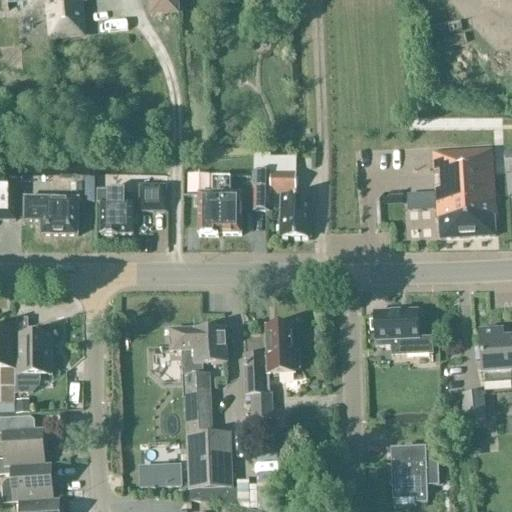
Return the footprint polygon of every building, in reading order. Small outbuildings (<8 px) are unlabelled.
[(83,0),(32,0),(33,5),(50,4),(52,39),(81,37),(79,1),(83,1),(83,0)] [(180,16),(179,0),(148,0),(149,17),(180,16)] [(439,222),(440,242),(496,239),(494,219),(496,219),(492,153),(432,157),(435,222),(439,222)] [(270,175),(271,175),(270,214),(281,214),(280,240),(309,241),(311,219),(311,201),(295,201),(296,160),(270,159),(270,175)] [(271,175),(270,175),(253,174),(252,215),(270,216),(270,214),(271,175)] [(199,197),(199,240),(218,240),(218,238),(241,238),(242,198),(232,198),(232,180),(212,180),(212,197),(199,197)] [(16,183),(0,183),(0,223),(16,223),(16,183)] [(139,214),(166,214),(167,214),(168,189),(139,189),(139,214)] [(101,238),(118,238),(133,238),(133,206),(125,206),(125,194),(97,193),(97,206),(101,206),(101,238)] [(41,238),(77,238),(77,203),(26,202),(25,222),(41,222),(41,238)] [(419,342),(417,314),(374,316),(376,351),(391,350),(391,359),(432,357),(432,341),(419,342)] [(300,353),(293,353),(292,328),(266,329),(268,361),(264,361),(264,358),(244,359),(246,399),(251,399),(252,422),(273,421),(272,397),(270,397),(270,378),(294,377),(294,373),(300,372),(300,353)] [(226,331),(180,333),(170,333),(171,355),(182,355),(184,401),(186,401),(189,493),(190,503),(238,509),(247,511),(250,511),(249,484),(237,484),(237,492),(232,492),(230,437),(211,438),(209,378),(204,378),(203,368),(227,367),(226,331)] [(16,383),(16,339),(16,333),(0,332),(0,371),(16,371),(16,383)] [(502,334),(480,336),(484,386),(511,383),(511,380),(511,375),(511,342),(503,343),(502,334)] [(53,339),(16,339),(16,383),(16,397),(28,397),(33,396),(40,390),(41,384),(41,377),(53,377),(53,339)] [(487,422),(484,395),(460,397),(463,425),(487,422)] [(12,470),(38,468),(38,457),(44,456),(42,432),(35,432),(35,423),(31,420),(0,421),(0,438),(4,439),(6,470),(12,470)] [(425,450),(391,452),(393,498),(417,497),(417,506),(427,505),(426,480),(439,479),(438,459),(425,460),(425,450)] [(20,505),(53,503),(50,467),(38,468),(12,470),(13,482),(7,483),(4,485),(2,491),(3,507),(14,506),(14,505),(20,505)] [(20,511),(59,511),(59,503),(53,503),(20,505),(20,511)]
